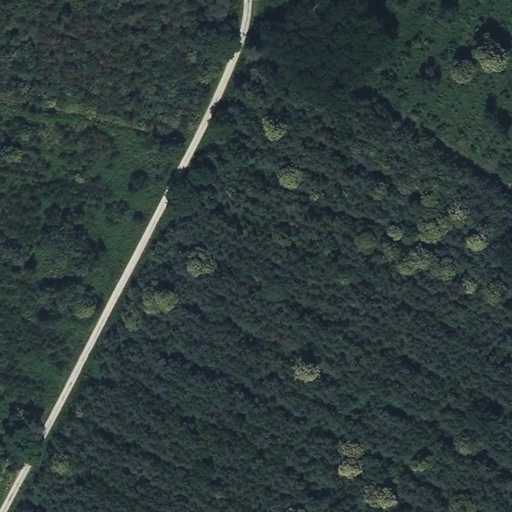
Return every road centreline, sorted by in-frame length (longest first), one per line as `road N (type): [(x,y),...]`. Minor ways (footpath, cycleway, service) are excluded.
road 1 (track): [(1,511),(252,0)]
road 2 (track): [(244,29),(511,183)]
road 3 (track): [(0,99),(188,141)]
